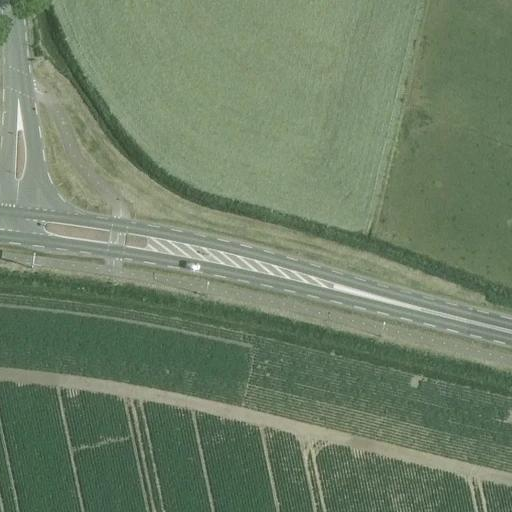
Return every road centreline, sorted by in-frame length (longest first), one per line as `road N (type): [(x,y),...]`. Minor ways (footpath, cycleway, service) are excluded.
road 1 (primary): [(11,239),(190,264),(510,334)]
road 2 (primary): [(510,334),(264,261),(31,216)]
road 3 (secondary): [(31,216),(31,132),(17,94)]
